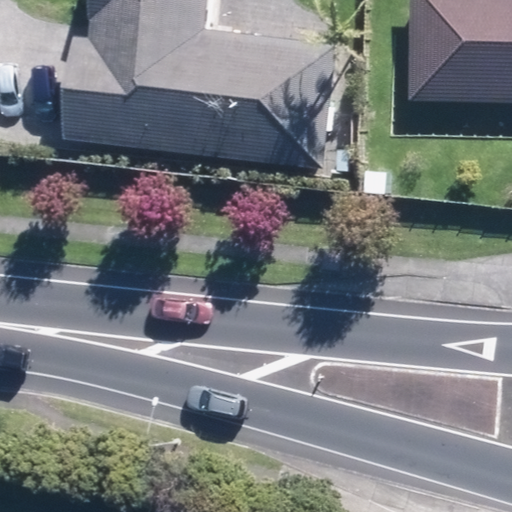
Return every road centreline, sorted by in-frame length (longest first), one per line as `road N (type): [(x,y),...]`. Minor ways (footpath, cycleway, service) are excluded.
road 1 (secondary): [(511,459),(0,335)]
road 2 (secondary): [(0,318),(511,334)]
